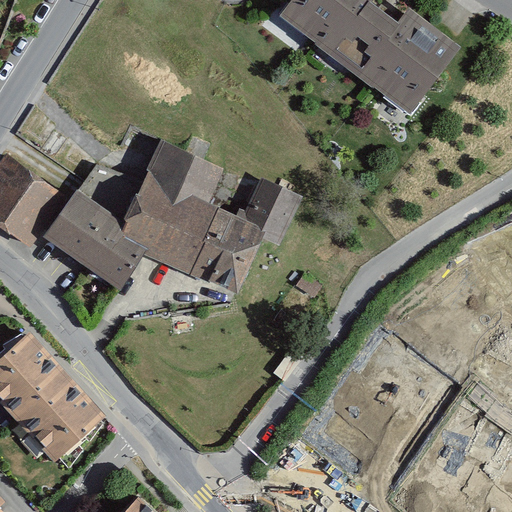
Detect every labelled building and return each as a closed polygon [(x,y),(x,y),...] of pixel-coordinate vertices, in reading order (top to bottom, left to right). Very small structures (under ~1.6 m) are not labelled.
[(384,0),(285,0),(270,19),(402,125),(457,57),(384,0)] [(7,157),(0,164),(0,236),(29,246),(112,297),(134,261),(234,303),(253,245),(279,254),(302,198),(256,181),(236,219),(209,208),(223,170),(155,145),(136,182),(89,165),(63,200),(7,157)] [(97,423),(20,339),(0,357),(0,423),(44,471),(97,423)] [(151,511),(136,497),(120,511),(151,511)] [(8,511),(0,500),(0,511),(8,511)]
